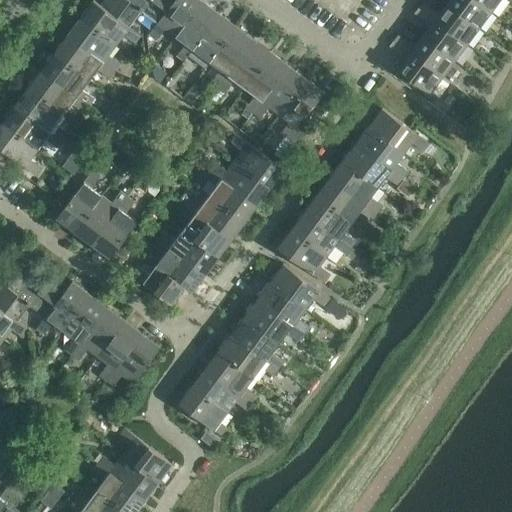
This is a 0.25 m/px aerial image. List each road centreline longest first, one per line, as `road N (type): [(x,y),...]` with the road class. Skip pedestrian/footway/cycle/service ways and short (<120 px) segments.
road 1 (residential): [(180,336),(356,102),(359,64)]
road 2 (residential): [(180,336),(0,204)]
road 3 (residential): [(180,336),(184,357),(159,394),(154,418),(187,444),(191,462),(159,511)]
